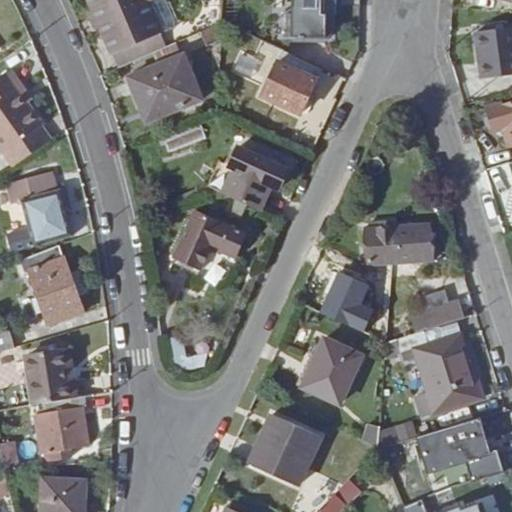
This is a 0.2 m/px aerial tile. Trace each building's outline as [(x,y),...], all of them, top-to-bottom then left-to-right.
[(90,0),(95,12),(98,11),(104,24),(101,25),(114,55),(162,34),(147,0),(90,0)] [(147,0),(162,34),(176,27),(176,20),(167,0),(147,0)] [(206,0),(205,1),(204,31),(222,23),(223,0),(206,0)] [(288,14),(287,37),(331,38),(331,14),(326,14),(326,0),(292,0),(292,14),(288,14)] [(208,46),(222,40),(222,23),(204,31),(202,32),(208,46)] [(511,28),(477,34),(484,78),(511,74),(511,28)] [(120,68),(168,46),(162,34),(114,55),(120,68)] [(263,97),(301,114),(321,67),(284,50),(263,97)] [(185,54),(130,76),(149,121),(203,99),(185,54)] [(0,78),(0,148),(4,154),(43,126),(19,90),(23,86),(11,70),(0,78)] [(511,101),(488,109),(495,132),(504,128),(510,127),(511,133),(511,101)] [(43,126),(4,154),(11,165),(51,137),(43,126)] [(168,152),(206,139),(202,126),(164,138),(168,152)] [(288,167),(239,145),(230,167),(237,170),(226,193),(259,208),(270,185),(278,189),(288,167)] [(51,174),(11,184),(16,202),(23,200),(30,227),(7,233),(12,250),(73,235),(67,213),(72,212),(66,190),(56,192),(51,174)] [(175,256),(202,268),(212,249),(219,252),(220,250),(236,256),(247,234),(195,211),(175,256)] [(430,225),(368,230),(371,265),(433,260),(430,225)] [(49,325),(83,312),(78,297),(70,275),(60,246),(26,259),(49,325)] [(0,292),(24,283),(19,270),(0,277),(0,292)] [(70,275),(78,297),(87,294),(89,289),(84,275),(78,272),(70,275)] [(369,285),(338,272),(320,313),(363,332),(373,309),(361,304),(369,285)] [(459,300),(425,312),(431,330),(465,318),(459,300)] [(390,337),(411,332),(407,318),(387,323),(390,337)] [(429,343),(425,332),(389,343),(388,356),(429,343)] [(0,351),(14,348),(10,333),(0,336),(0,351)] [(416,397),(423,418),(484,398),(473,362),(469,363),(460,336),(415,350),(428,393),(416,397)] [(205,355),(185,356),(185,337),(170,338),(172,367),(205,366),(205,355)] [(325,340),(304,387),(341,405),(363,356),(325,340)] [(70,350),(64,351),(69,381),(75,380),(70,350)] [(69,381),(64,351),(27,357),(35,405),(78,397),(75,380),(69,381)] [(97,408),(95,395),(40,405),(42,415),(35,416),(41,452),(33,454),(35,468),(48,467),(47,461),(71,456),(70,450),(89,446),(83,411),(97,408)] [(254,466),(299,486),(323,435),(273,413),(265,432),(269,434),(254,466)] [(466,461),(490,453),(479,419),(417,438),(428,473),(466,461)] [(412,422),(379,429),(382,444),(416,436),(412,422)] [(496,451),(490,453),(466,461),(472,482),(503,472),(496,451)] [(84,511),(86,481),(43,478),(41,511),(84,511)] [(342,511),(348,506),(336,495),(319,511),(342,511)] [(482,511),(479,504),(465,509),(463,506),(448,511),(429,511),(425,500),(405,508),(406,511),(482,511)]
